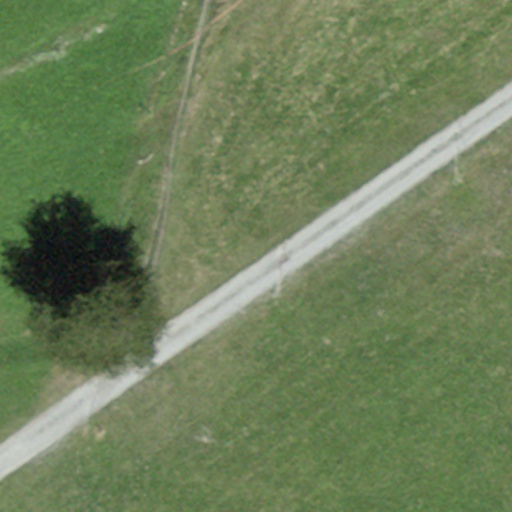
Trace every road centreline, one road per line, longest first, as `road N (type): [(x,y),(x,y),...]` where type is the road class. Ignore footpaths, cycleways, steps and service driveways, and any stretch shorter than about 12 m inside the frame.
road 1 (track): [(511,100),(137,371)]
road 2 (track): [(137,371),(0,465)]
